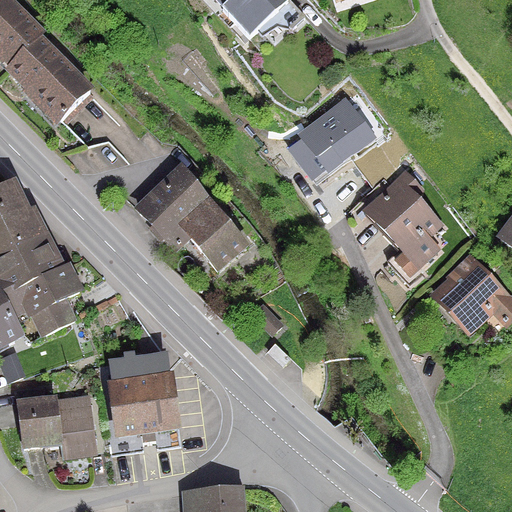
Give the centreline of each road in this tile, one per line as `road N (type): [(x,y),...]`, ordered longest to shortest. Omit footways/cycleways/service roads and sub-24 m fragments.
road 1 (secondary): [(0,133),(285,420)]
road 2 (residential): [(285,420),(251,464),(227,476),(42,505)]
road 3 (secondary): [(285,420),(397,511)]
road 4 (track): [(432,18),(511,123)]
